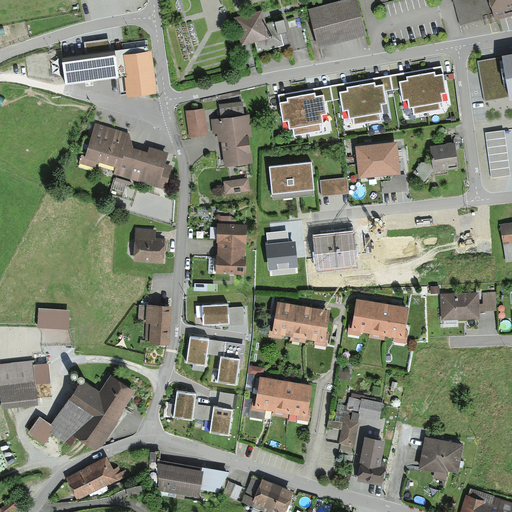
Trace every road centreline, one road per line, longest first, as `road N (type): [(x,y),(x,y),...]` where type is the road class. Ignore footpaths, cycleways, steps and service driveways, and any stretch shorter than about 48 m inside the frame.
road 1 (residential): [(147,440),(173,341),(184,191),(166,100)]
road 2 (residential): [(457,45),(166,100)]
road 3 (tertiary): [(147,440),(404,511)]
road 4 (residential): [(477,199),(304,219)]
road 5 (residential): [(155,17),(86,27),(0,57)]
road 6 (residential): [(457,45),(477,199)]
road 7 (residential): [(147,440),(72,465),(30,511)]
